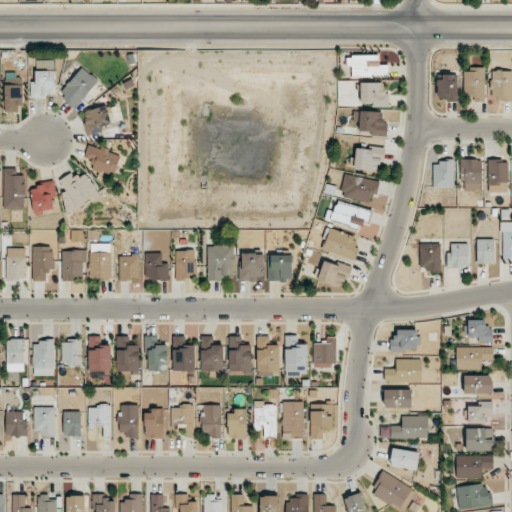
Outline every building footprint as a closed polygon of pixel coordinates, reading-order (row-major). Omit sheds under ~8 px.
[(352,77),(388,76),(387,65),(379,65),(379,55),(351,55),(352,77)] [(59,93),(75,107),(98,81),(82,67),(59,93)] [(485,69),(464,69),(464,99),(485,100),(485,69)] [(55,71),(35,70),(35,82),(31,82),(31,96),(54,96),(55,71)] [(511,101),(511,70),(491,70),(490,101),(511,101)] [(5,112),(21,112),(21,74),(4,74),(5,112)] [(457,76),(436,76),(437,99),(457,99),(457,76)] [(384,82),(360,82),(360,103),(372,103),(372,106),(388,107),(389,92),(384,92),(384,82)] [(111,129),(109,107),(85,109),(86,131),(111,129)] [(386,112),(359,111),(358,131),(371,131),(371,135),(384,136),(386,112)] [(84,157),(91,159),(89,167),(102,171),(103,169),(115,172),(121,155),(88,145),(84,157)] [(355,146),(354,169),(377,170),(377,161),(384,161),(384,147),(355,146)] [(481,159),(461,159),(462,190),(482,190),(481,159)] [(508,191),(507,159),(487,160),(488,192),(508,191)] [(432,188),(454,188),(454,161),(433,161),(432,188)] [(17,168),(3,168),(4,209),(26,209),(25,173),(17,173),(17,168)] [(58,194),(71,214),(100,196),(85,172),(74,179),(70,173),(59,180),(65,190),(58,194)] [(378,181),(345,174),(340,197),(373,204),(378,181)] [(31,185),(34,213),(53,211),(52,198),(56,197),(54,183),(31,185)] [(331,222),(361,228),(362,220),(368,221),(371,209),(335,202),(331,222)] [(511,222),(501,222),(502,259),(511,258),(511,222)] [(355,259),(358,248),(352,247),(355,235),(327,228),(321,251),(355,259)] [(476,264),(495,263),(494,239),(476,239),(476,264)] [(111,243),(90,243),(89,280),(111,280),(111,243)] [(440,270),(441,244),(420,243),(419,270),(440,270)] [(468,268),(468,243),(451,243),(451,252),(447,252),(447,268),(468,268)] [(207,278),(234,279),(234,246),(207,246),(207,278)] [(53,247),(32,247),(32,281),(48,281),(48,269),(53,269),(53,247)] [(26,248),(6,248),(6,279),(25,279),(26,248)] [(84,250),(62,250),(62,281),(85,281),(84,250)] [(176,279),(196,279),(195,250),(175,250),(176,279)] [(162,253),(145,252),(145,281),(168,281),(168,263),(162,263),(162,253)] [(263,282),(263,254),(240,253),(240,281),(263,282)] [(119,255),(119,280),(139,280),(139,255),(119,255)] [(292,255),(268,255),(268,280),(292,281),(292,255)] [(324,258),(317,280),(344,289),(351,267),(324,258)] [(478,342),(493,342),(492,326),(486,326),(485,319),(467,320),(467,337),(478,337),(478,342)] [(418,330),(397,329),(397,337),(390,337),(390,350),(418,350),(418,330)] [(146,370),(166,371),(167,345),(158,345),(158,336),(147,335),(146,370)] [(110,344),(102,344),(102,336),(88,337),(89,371),(98,371),(99,375),(111,375),(110,344)] [(138,345),(130,345),(130,336),(116,336),(116,372),(139,371),(138,345)] [(173,372),(194,371),(194,345),(185,345),(185,336),(172,336),(173,372)] [(222,345),(214,345),(213,336),(200,336),(201,371),(222,371),(222,345)] [(228,371),(250,372),(251,345),(241,345),(241,336),(229,336),(228,371)] [(280,374),(279,345),(270,345),(270,336),(256,336),(257,374),(280,374)] [(335,337),(326,337),(326,343),(313,343),(313,367),(336,367),(335,337)] [(25,339),(6,339),(7,372),(26,371),(25,339)] [(62,364),(82,364),(81,339),(61,339),(62,364)] [(33,373),(54,374),(55,341),(33,340),(33,373)] [(481,369),(481,359),(493,359),(493,347),(456,347),(455,369),(481,369)] [(384,382),(421,381),(421,359),(396,359),(396,369),(384,369),(384,382)] [(464,394),(492,393),(491,375),(463,376),(464,394)] [(411,390),(384,389),(384,407),(411,408),(411,390)] [(283,438),(304,437),(303,401),(282,402),(283,438)] [(467,401),(467,422),(492,422),(492,402),(467,401)] [(276,438),(277,403),(254,402),(253,429),(264,429),(263,438),(276,438)] [(171,428),(186,428),(185,436),(193,436),(194,404),(171,404),(171,428)] [(310,438),(323,439),(323,430),(332,430),(332,404),(310,404),(310,438)] [(110,436),(111,406),(89,405),(88,428),(103,428),(103,436),(110,436)] [(138,436),(138,405),(119,405),(119,436),(138,436)] [(221,437),(221,405),(201,405),(202,438),(221,437)] [(55,407),(34,407),(33,434),(55,434),(55,407)] [(144,410),(145,438),(164,437),(163,410),(144,410)] [(247,410),(228,410),(227,438),(247,438),(247,410)] [(27,436),(27,421),(23,421),(23,411),(6,411),(6,436),(27,436)] [(80,411),(63,411),(64,436),(81,436),(80,411)] [(427,438),(427,416),(401,416),(401,426),(380,426),(380,438),(427,438)] [(492,451),(492,428),(465,428),(465,450),(492,451)] [(389,465),(416,470),(419,453),(393,448),(389,465)] [(456,456),(456,478),(482,478),(481,469),(493,469),(493,455),(456,456)] [(413,489),(383,471),(370,493),(400,511),(413,489)] [(456,487),(458,509),(491,506),(489,484),(456,487)] [(366,511),(360,493),(344,498),(347,511),(366,511)] [(31,511),(31,508),(25,508),(24,494),(12,495),(11,511),(31,511)] [(94,495),(94,511),(114,511),(114,494),(94,495)] [(142,511),(142,494),(126,494),(126,502),(120,502),(119,511),(142,511)] [(169,511),(169,508),(163,508),(163,494),(150,494),(150,511),(169,511)] [(188,494),(175,494),(175,510),(180,509),(180,511),(197,511),(197,501),(188,501),(188,494)] [(230,511),(252,511),(253,506),(243,506),(243,495),(231,494),(230,511)] [(307,511),(308,494),(286,494),(285,511),(307,511)] [(313,511),(335,511),(335,505),(326,505),(326,494),(313,494),(313,511)] [(37,511),(56,511),(56,496),(37,497),(37,511)] [(66,496),(65,511),(84,511),(84,496),(66,496)] [(203,511),(221,511),(222,496),(204,496),(203,511)] [(277,511),(278,496),(260,496),(259,511),(277,511)]
